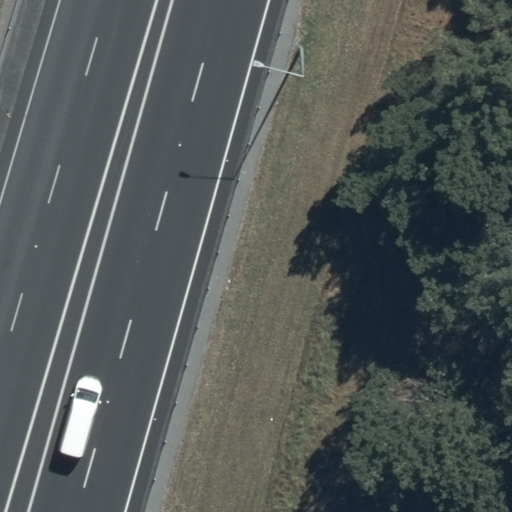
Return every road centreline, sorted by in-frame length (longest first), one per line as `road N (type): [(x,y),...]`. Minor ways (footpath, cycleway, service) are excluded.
road 1 (motorway): [(75,511),(219,0)]
road 2 (motorway): [(0,362),(107,0)]
